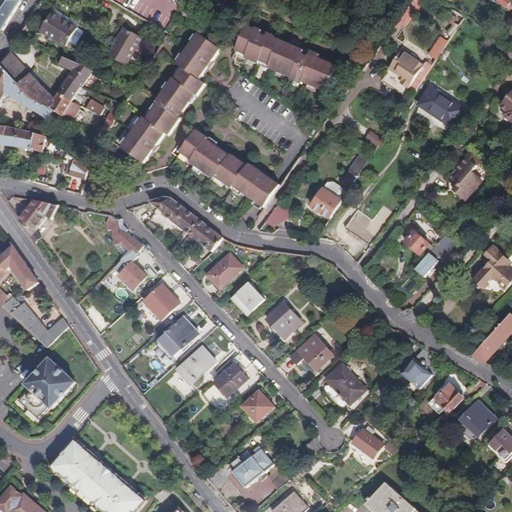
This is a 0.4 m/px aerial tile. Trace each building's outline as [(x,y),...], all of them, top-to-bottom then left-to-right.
[(0,38),(18,11),(24,0),(3,0),(0,5),(0,38)] [(420,0),(408,0),(407,3),(401,12),(409,18),(417,6),(416,5),(420,0)] [(66,49),(77,30),(52,14),(40,33),(66,49)] [(442,33),(447,37),(454,25),(449,22),(442,33)] [(334,68),(315,60),(314,62),(306,59),(308,53),(301,50),(300,52),(296,49),(286,46),(271,39),(270,41),(264,38),(265,34),(253,29),(252,31),(244,27),(233,52),(235,53),(244,57),(243,60),(256,66),(258,63),(267,67),(266,70),(275,74),(284,77),(288,79),(288,81),(299,86),(300,84),(304,86),(314,90),(323,94),(334,68)] [(125,69),(142,42),(124,29),(106,57),(125,69)] [(137,162),(145,168),(150,161),(149,160),(152,156),(156,158),(160,152),(158,150),(166,138),(170,140),(186,117),(182,114),(187,108),(189,109),(195,100),(197,101),(205,88),(199,84),(204,76),(207,71),(209,73),(213,67),(211,66),(220,53),(196,38),(176,68),(182,73),(176,82),(175,83),(173,82),(157,107),(158,108),(153,115),(148,123),(145,121),(122,153),(131,159),(132,157),(137,160),(137,162)] [(430,48),(437,52),(442,44),(435,39),(430,48)] [(420,65),(397,50),(386,68),(400,76),(397,81),(405,87),(420,65)] [(314,62),(315,60),(317,57),(308,53),(306,59),(314,62)] [(91,73),(79,66),(59,56),(56,61),(55,63),(74,73),(72,77),(84,84),(91,73)] [(28,74),(6,58),(0,67),(24,85),(30,75),(28,74)] [(24,85),(0,67),(0,115),(15,92),(51,116),(56,107),(46,100),(24,85)] [(173,80),(176,82),(182,73),(179,72),(173,80)] [(30,75),(24,85),(46,100),(53,92),(30,75)] [(76,99),(84,84),(72,77),(64,91),(76,99)] [(503,90),(509,83),(504,79),(498,87),(503,90)] [(502,95),(500,94),(493,103),(499,108),(497,110),(498,113),(507,121),(511,121),(511,118),(511,85),(509,83),(503,90),(505,92),(502,95)] [(449,127),(462,109),(427,86),(415,103),(429,112),(428,114),(449,127)] [(73,103),(76,99),(64,91),(60,97),(53,92),(46,100),(56,107),(67,114),(69,109),(75,112),(78,106),(73,103)] [(87,108),(101,116),(106,107),(92,99),(87,108)] [(410,102),(406,99),(402,106),(406,109),(410,102)] [(150,113),(145,121),(148,123),(153,115),(150,113)] [(49,132),(0,123),(0,146),(43,153),(49,132)] [(379,145),(383,138),(371,130),(366,138),(379,145)] [(258,206),(273,183),(269,180),(269,181),(262,177),(263,175),(250,167),(249,169),(226,154),(225,153),(223,157),(217,153),(218,151),(216,150),(208,145),(210,143),(197,134),(181,158),(182,159),(191,164),(192,165),(191,167),(198,171),(205,176),(216,184),(217,182),(218,182),(227,188),(233,193),(234,191),(236,191),(243,197),(256,205),(258,206)] [(208,145),(216,150),(219,147),(210,141),(210,143),(208,145)] [(464,154),(465,156),(476,164),(479,159),(468,149),(464,154)] [(349,171),(357,176),(367,160),(359,156),(349,171)] [(476,164),(465,156),(449,176),(459,184),(453,191),(464,199),(481,178),(471,170),(476,164)] [(69,161),(68,164),(66,173),(85,180),(89,170),(76,157),(74,161),(72,161),(69,161)] [(340,193),(344,196),(357,176),(349,171),(342,182),(346,185),(340,193)] [(79,182),(79,196),(93,196),(93,182),(79,182)] [(225,191),(227,188),(218,182),(217,185),(225,191)] [(265,212),(281,189),(273,183),(258,206),(257,208),(261,210),(261,209),(264,211),(265,212)] [(312,208),(330,220),(341,202),(324,190),(312,208)] [(212,252),(224,240),(174,204),(163,198),(151,203),(165,214),(164,216),(212,252)] [(50,221),(58,206),(33,201),(18,218),(36,243),(39,238),(34,234),(43,218),(50,221)] [(373,246),(397,213),(384,204),(373,219),(360,209),(347,228),(373,246)] [(279,210),(267,227),(274,231),(292,220),(279,210)] [(113,216),(104,215),(104,230),(109,230),(112,245),(113,245),(125,260),(132,254),(127,247),(126,234),(125,233),(127,230),(120,221),(115,220),(113,216)] [(155,227),(161,222),(155,215),(149,220),(155,227)] [(404,233),(408,236),(413,231),(415,233),(417,230),(411,224),(404,233)] [(403,243),(424,259),(434,248),(415,233),(413,231),(403,243)] [(136,256),(142,247),(126,234),(127,247),(132,254),(124,261),(128,266),(120,273),(125,280),(137,269),(131,262),(136,257),(136,256)] [(444,236),(435,247),(434,248),(424,259),(415,271),(425,279),(439,262),(435,258),(440,251),(448,256),(456,245),(444,236)] [(503,283),(508,287),(511,282),(511,272),(507,268),(511,263),(492,246),(485,255),(491,260),(475,279),(476,285),(475,286),(478,289),(486,289),(494,280),(501,285),(503,283)] [(0,303),(7,310),(11,314),(33,334),(49,349),(70,328),(64,319),(51,332),(24,307),(22,309),(10,298),(7,299),(0,292),(0,282),(11,268),(29,291),(39,283),(14,247),(0,258),(0,303)] [(221,290),(244,270),(231,255),(208,275),(221,290)] [(94,288),(98,293),(105,286),(101,282),(94,288)] [(247,317),(265,301),(249,284),(232,301),(247,317)] [(161,323),(179,306),(161,286),(142,302),(161,323)] [(284,340),(302,324),(285,305),(267,321),(284,340)] [(11,314),(7,310),(2,315),(6,319),(11,314)] [(475,356),(486,364),(511,334),(511,316),(510,315),(475,356)] [(174,359),(197,339),(181,321),(158,342),(174,359)] [(308,366),(314,373),(332,358),(313,337),(289,359),(300,373),(304,369),(308,366)] [(187,387),(214,362),(201,348),(174,373),(187,387)] [(433,362),(437,356),(429,351),(427,355),(428,357),(420,365),(419,363),(404,376),(421,395),(436,381),(430,375),(438,367),(433,362)] [(77,383),(67,374),(62,369),(52,360),(28,385),(31,389),(19,402),(38,420),(51,406),(54,409),(77,383)] [(226,400),(246,381),(232,366),(211,384),(226,400)] [(311,376),(314,373),(308,366),(304,369),(311,376)] [(352,418),(355,415),(373,399),(342,366),(328,379),(332,384),(328,387),(342,402),(344,400),(349,407),(346,411),(352,418)] [(383,399),(394,389),(387,381),(376,392),(383,399)] [(450,414),(464,400),(450,387),(436,401),(450,414)] [(257,429),(275,413),(260,396),(242,412),(257,429)] [(479,438),(495,422),(478,405),(462,422),(479,438)] [(371,462),(382,448),(360,432),(350,446),(371,462)] [(507,460),(511,454),(511,440),(503,432),(491,445),(507,460)] [(454,438),(450,434),(443,441),(447,445),(454,438)] [(303,448),(311,457),(319,449),(317,446),(316,442),(316,437),(315,437),(303,448)] [(53,467),(105,511),(138,511),(147,502),(76,440),(53,467)] [(393,458),(399,453),(389,444),(383,450),(393,458)] [(268,471),(275,465),(258,449),(251,454),(253,457),(249,460),(264,475),(268,471)] [(249,460),(244,454),(230,466),(235,472),(231,475),(244,491),(264,475),(249,460)] [(278,489),(290,477),(275,465),(268,471),(270,474),(267,477),(278,489)] [(372,511),(416,511),(385,485),(366,507),(372,511)] [(23,497),(12,487),(0,501),(0,508),(4,511),(44,511),(25,495),(23,497)] [(276,511),(306,511),(311,508),(298,491),(274,510),(276,511)]
